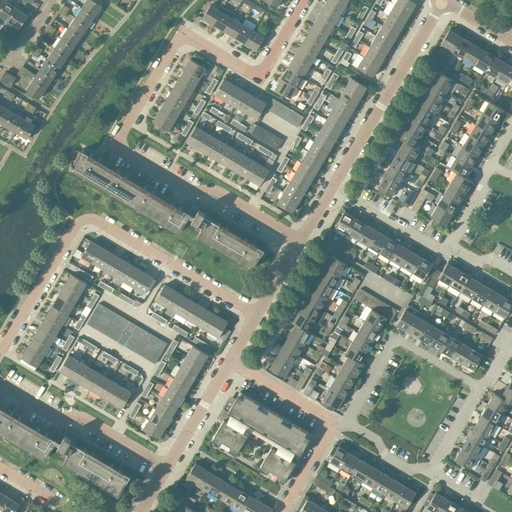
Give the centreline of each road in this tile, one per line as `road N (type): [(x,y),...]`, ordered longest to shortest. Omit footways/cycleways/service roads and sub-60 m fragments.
road 1 (residential): [(301,240),(114,147),(179,33),(259,79),(306,0)]
road 2 (residential): [(0,354),(77,222),(92,218),(258,315)]
road 3 (residential): [(331,190),(444,0)]
road 4 (residential): [(346,421),(392,337),(480,386)]
road 5 (residential): [(168,465),(83,417),(49,414),(0,384)]
road 6 (residential): [(451,246),(440,251),(331,190)]
road 7 (residential): [(168,465),(230,362)]
